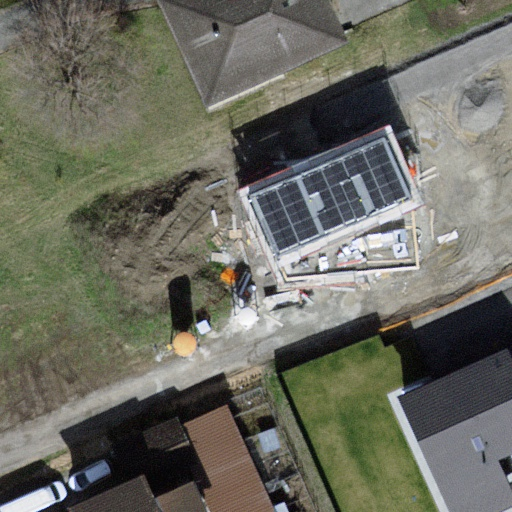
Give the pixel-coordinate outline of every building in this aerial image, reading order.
[(341,51),(317,0),(166,0),(155,6),(210,115),(341,51)] [(390,125),(239,190),(273,267),(423,201),(390,125)] [(511,348),(401,397),(450,511),(493,511),(511,504),(511,492),(497,457),(511,449),(511,348)] [(215,511),(280,511),(230,394),(175,418),(215,511)] [(155,482),(85,511),(201,511),(181,465),(192,460),(177,426),(119,451),(127,468),(145,460),(155,482)]
